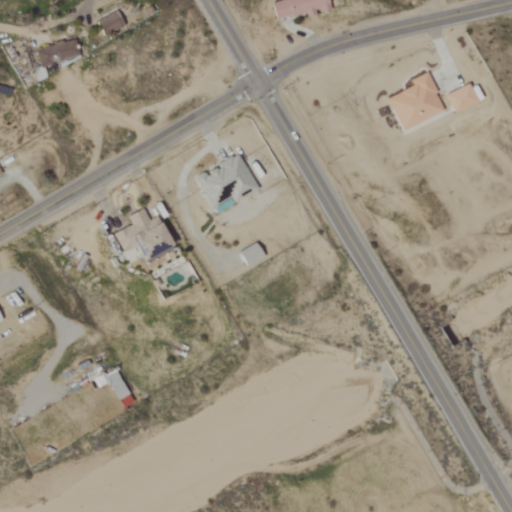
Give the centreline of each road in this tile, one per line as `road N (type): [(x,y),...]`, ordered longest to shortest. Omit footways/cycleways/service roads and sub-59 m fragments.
road 1 (residential): [(507,511),(257,84)]
road 2 (tertiary): [(257,84),(0,235)]
road 3 (tertiary): [(511,2),(368,36),(306,56),(257,84)]
